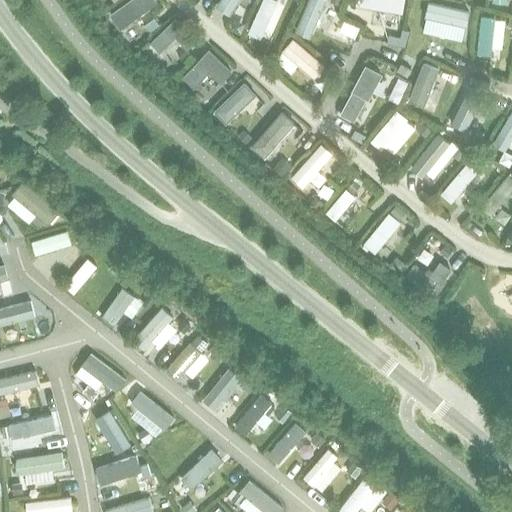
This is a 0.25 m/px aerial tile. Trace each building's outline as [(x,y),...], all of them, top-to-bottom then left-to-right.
[(154,0),(123,0),(107,12),(118,26),(154,0)] [(236,0),(217,0),(215,4),(229,13),(236,0)] [(275,0),(259,0),(246,32),(259,37),(275,0)] [(309,36),(323,0),(305,0),(294,29),(309,36)] [(403,0),(355,0),(355,2),(401,10),(403,0)] [(426,0),(423,15),(465,25),(469,8),(432,0),(426,0)] [(491,53),(494,15),(480,14),(476,52),(491,53)] [(158,23),(154,16),(142,23),(147,31),(158,23)] [(188,50),(198,40),(177,18),(152,42),(161,52),(176,37),(188,50)] [(406,46),(409,29),(401,27),(400,36),(388,34),(386,43),(406,46)] [(324,65),(292,37),(281,49),(313,77),(324,65)] [(222,83),(234,71),(210,49),(184,77),(196,88),(211,72),(222,83)] [(423,104),(438,66),(422,60),(407,98),(423,104)] [(406,75),(410,68),(400,62),(396,69),(406,75)] [(367,98),(381,72),(364,63),(339,111),(353,119),(365,97),(367,98)] [(255,93),(242,80),(212,109),(225,122),(255,93)] [(465,129),(483,91),(468,84),(450,122),(465,129)] [(407,118),(396,108),(369,139),(380,148),(407,118)] [(293,120),(279,109),(249,145),(262,156),(293,120)] [(504,149),(511,135),(511,110),(510,109),(492,142),(504,149)] [(431,129),(418,119),(413,127),(425,136),(431,129)] [(251,136),(242,128),(236,134),(245,142),(251,136)] [(361,141),(365,134),(354,128),(349,136),(361,141)] [(448,142),(437,132),(409,166),(421,176),(448,142)] [(483,138),(472,133),(468,142),(479,146),(483,138)] [(330,151),(320,142),(290,175),(301,185),(330,151)] [(477,155),(471,163),(478,169),(484,161),(477,155)] [(290,164),(281,156),(272,167),(281,174),(290,164)] [(477,171),(466,162),(439,192),(450,201),(477,171)] [(511,186),(511,176),(507,172),(481,204),(491,212),(511,186)] [(352,179),(346,187),(353,192),(359,184),(352,179)] [(58,209),(23,180),(12,193),(47,222),(58,209)] [(354,195),(345,187),(325,211),(334,219),(354,195)] [(323,203),(314,195),(308,202),(317,210),(323,203)] [(395,204),(389,211),(398,218),(404,212),(395,204)] [(399,221),(387,211),(362,242),(373,252),(399,221)] [(71,244),(66,229),(31,239),(36,254),(71,244)] [(97,266),(87,257),(63,284),(73,292),(97,266)] [(415,265),(406,276),(435,297),(443,286),(441,285),(452,271),(440,265),(430,277),(415,265)] [(134,295),(121,286),(101,314),(113,323),(134,295)] [(0,323),(34,316),(30,300),(0,306),(0,323)] [(172,317),(160,306),(130,338),(142,349),(172,317)] [(200,352),(189,341),(164,368),(176,378),(200,352)] [(125,378),(89,351),(79,364),(115,390),(125,378)] [(240,377),(228,367),(202,398),(214,408),(240,377)] [(0,392),(38,383),(35,369),(0,377),(0,392)] [(173,417),(139,390),(130,401),(164,428),(173,417)] [(271,402),(260,393),(232,425),(243,435),(271,402)] [(130,444),(108,408),(94,417),(115,453),(130,444)] [(55,427),(52,413),(8,422),(11,437),(55,427)] [(305,431),(294,422),(267,451),(278,461),(305,431)] [(338,456),(327,447),(302,475),(313,484),(338,456)] [(220,459),(211,448),(180,476),(189,487),(220,459)] [(64,467),(61,450),(15,457),(18,474),(64,467)] [(140,470),(135,453),(95,465),(100,482),(140,470)] [(354,511),(377,484),(365,474),(338,508),(341,511),(354,511)] [(275,511),(281,505),(247,478),(238,491),(265,511),(275,511)] [(148,511),(153,511),(148,496),(102,508),(103,511),(148,511)] [(60,511),(72,511),(71,497),(26,502),(26,511),(60,511)]
